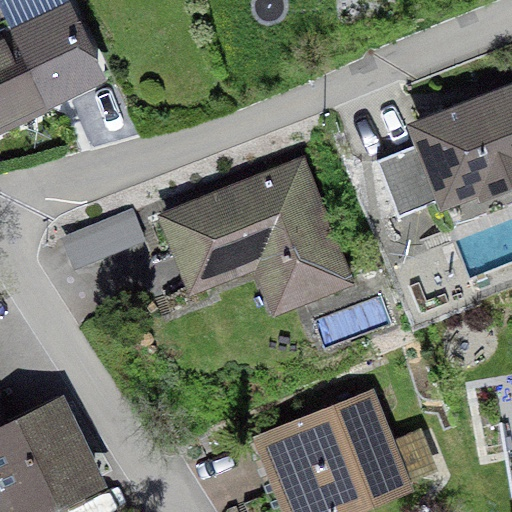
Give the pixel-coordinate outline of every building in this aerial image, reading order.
[(49,17),(41,0),(4,0),(0,2),(0,8),(12,35),(0,40),(0,121),(93,77),(62,11),(49,17)] [(511,91),(414,130),(419,143),(372,162),(394,218),(478,185),(482,195),(511,183),(511,91)] [(296,166),(161,219),(189,289),(276,255),(294,301),(342,282),(296,166)] [(132,209),(62,237),(74,268),(145,240),(132,209)] [(346,511),(403,490),(366,395),(256,439),(284,511),(346,511)] [(0,511),(27,511),(90,482),(55,409),(0,435),(0,511)]
